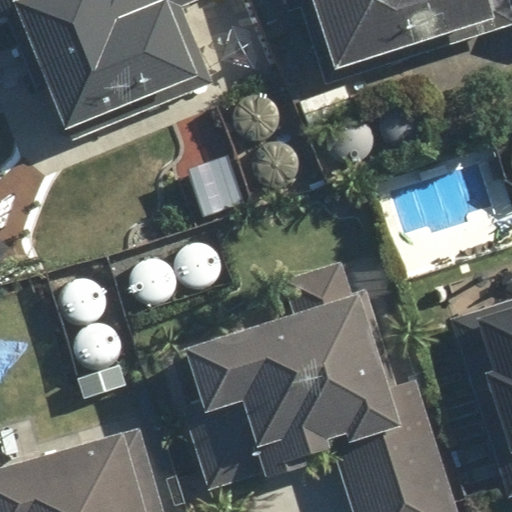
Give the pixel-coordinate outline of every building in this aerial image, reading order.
[(229,4),(227,0),(0,0),(0,38),(11,34),(64,162),(212,103),(180,24),(229,4)] [(277,0),(287,32),(300,27),(322,100),(511,42),(511,36),(501,0),(277,0)] [(350,125),(344,104),(303,118),(310,139),(350,125)] [(234,189),(197,206),(208,230),(245,214),(234,189)] [(349,313),(339,278),(283,295),(299,347),(183,383),(189,401),(176,405),(208,508),(260,493),(264,506),(294,496),(293,492),(328,482),(325,475),(335,472),(347,511),(448,511),(414,400),(395,407),(364,308),(349,313)] [(511,511),(511,313),(449,334),(506,511),(511,511)] [(0,489),(0,511),(156,511),(138,449),(0,489)]
